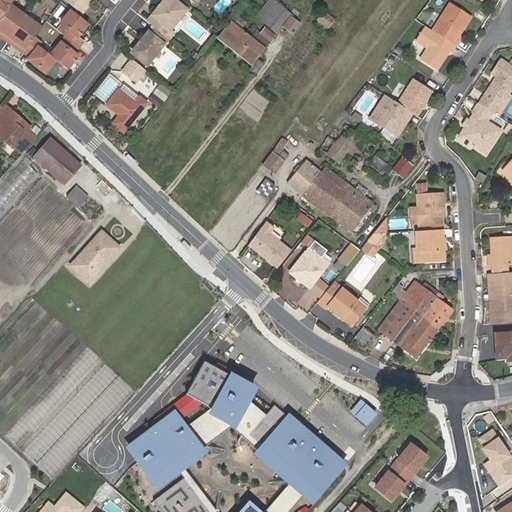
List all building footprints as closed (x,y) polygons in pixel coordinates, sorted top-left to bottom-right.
[(0,0),(0,18),(0,19),(11,4),(13,0),(0,0)] [(65,0),(81,13),(91,0),(65,0)] [(185,10),(172,0),(162,0),(146,22),(152,27),(167,39),(173,32),(169,29),(185,10)] [(277,34),(282,27),(289,18),(291,16),(270,0),(257,17),(277,34)] [(0,19),(0,33),(2,31),(4,33),(2,36),(15,45),(17,43),(19,45),(16,50),(22,54),(35,38),(42,28),(11,4),(0,19)] [(454,46),(457,47),(463,38),(459,36),(457,35),(461,29),(463,30),(471,18),(450,4),(432,31),(454,46)] [(67,29),(62,35),(77,47),(82,41),(76,36),(87,23),(70,10),(60,23),(67,29)] [(325,27),(331,18),(326,14),(321,20),(319,19),(318,21),(325,27)] [(289,18),(282,27),(292,36),(300,27),(289,18)] [(334,20),(331,18),(325,27),(328,29),(334,20)] [(264,49),(230,22),(216,39),(252,66),(264,49)] [(432,31),(425,26),(415,42),(426,49),(418,60),(435,71),(446,55),(444,53),(446,50),(448,51),(450,52),(454,46),(432,31)] [(146,65),(167,39),(152,27),(132,51),(132,54),(146,65)] [(260,35),(269,42),(275,37),(265,29),(260,35)] [(0,37),(16,50),(19,45),(17,43),(15,45),(2,36),(4,33),(2,31),(0,33),(0,37)] [(77,55),(73,52),(77,47),(62,35),(47,54),(55,60),(66,69),(77,55)] [(35,38),(22,54),(26,57),(25,58),(44,73),(55,60),(47,54),(38,47),(41,43),(35,38)] [(191,70),(197,63),(190,57),(184,65),(191,70)] [(504,93),(506,95),(511,88),(511,68),(500,59),(490,73),(496,77),(494,80),(495,81),(493,85),(491,84),(483,96),(496,105),(504,93)] [(134,82),(144,70),(131,60),(122,72),(134,82)] [(412,113),(416,116),(421,109),(424,105),(432,93),(412,80),(397,103),(409,111),(412,113)] [(123,85),(118,91),(134,103),(138,98),(123,85)] [(134,103),(118,91),(105,107),(118,117),(112,125),(123,134),(147,105),(138,98),(134,103)] [(504,98),(506,95),(504,93),(496,105),(498,107),(504,98)] [(397,103),(385,96),(370,118),(395,135),(407,120),(405,118),(409,111),(397,103)] [(498,107),(496,105),(483,96),(478,103),(492,113),(495,115),(500,108),(498,107)] [(498,117),(508,101),(504,98),(498,107),(500,108),(495,115),(498,117)] [(478,103),(477,103),(471,112),(473,113),(469,120),(464,127),(460,134),(475,144),(473,147),(484,154),(499,130),(487,121),(492,113),(478,103)] [(14,127),(20,121),(3,106),(0,110),(6,116),(4,118),(14,127)] [(0,109),(0,140),(11,150),(14,148),(21,154),(33,140),(26,134),(29,130),(20,121),(14,127),(4,118),(6,116),(0,110),(0,109)] [(509,134),(511,127),(511,125),(507,123),(503,131),(509,134)] [(355,135),(364,141),(369,135),(370,133),(361,127),(355,135)] [(336,143),(328,138),(320,150),(344,167),(358,148),(341,137),(336,143)] [(274,176),(283,163),(276,158),(287,144),(282,140),(262,167),(274,176)] [(80,168),(49,141),(34,159),(65,186),(80,168)] [(391,169),(375,157),(371,163),(387,175),(391,169)] [(401,159),(392,171),(404,179),(412,167),(401,159)] [(24,160),(0,186),(0,200),(6,206),(37,172),(24,160)] [(321,174),(306,161),(287,184),(304,198),(321,174)] [(511,162),(503,173),(511,180),(511,179),(511,162)] [(354,190),(326,168),(321,174),(304,198),(351,232),(368,209),(371,204),(372,203),(364,197),(354,190)] [(478,174),(474,180),(482,184),(486,178),(478,174)] [(91,223),(41,178),(0,223),(0,324),(59,259),(91,223)] [(264,199),(274,187),(265,180),(256,193),(264,199)] [(358,185),(354,190),(364,197),(367,192),(358,185)] [(87,197),(76,187),(67,197),(78,207),(87,197)] [(418,197),(418,211),(419,224),(419,228),(442,227),(442,219),(445,219),(443,196),(418,197)] [(377,208),(371,204),(368,209),(373,213),(377,208)] [(419,224),(418,211),(410,212),(411,224),(419,224)] [(300,212),(296,220),(309,227),(313,219),(300,212)] [(264,220),(246,243),(277,269),(291,251),(267,232),(272,226),(264,220)] [(381,224),(367,243),(369,245),(374,248),(383,236),(381,224)] [(444,263),(442,232),(420,233),(416,233),(417,242),(417,252),(421,251),(421,265),(444,263)] [(87,284),(114,253),(104,244),(108,240),(101,234),(77,260),(84,266),(76,274),(87,284)] [(306,236),(301,243),(309,249),(314,242),(306,236)] [(334,242),(340,249),(349,243),(343,236),(334,242)] [(501,275),(510,274),(510,267),(511,267),(511,238),(492,239),(493,256),(494,267),(495,275),(501,275)] [(182,242),(179,245),(185,251),(188,249),(182,242)] [(360,250),(350,243),(337,259),(347,266),(360,250)] [(369,245),(364,252),(372,258),(377,251),(374,248),(369,245)] [(318,268),(323,261),(308,250),(289,274),(309,289),(323,271),(318,268)] [(76,274),(84,266),(77,260),(69,268),(76,274)] [(327,264),(323,261),(318,268),(323,271),(327,264)] [(511,274),(510,274),(501,275),(495,275),(489,276),(490,291),(494,291),(495,301),(511,299),(511,274)] [(415,282),(400,301),(437,329),(451,310),(439,301),(422,288),(415,282)] [(358,303),(335,284),(319,304),(327,311),(329,308),(337,315),(341,318),(353,328),(369,309),(359,301),(358,303)] [(442,298),(425,285),(422,288),(439,301),(442,298)] [(511,323),(511,299),(495,301),(496,311),(491,311),(492,325),(511,323)] [(437,329),(400,301),(377,331),(414,359),(437,329)] [(382,308),(371,322),(377,327),(388,313),(382,308)] [(363,327),(355,342),(368,348),(375,334),(363,327)] [(508,358),(511,357),(511,333),(495,335),(497,359),(508,358)] [(203,404),(211,408),(189,425),(205,445),(232,426),(259,449),(254,455),(289,485),(302,497),(313,506),(350,464),(290,412),(288,415),(275,404),(266,414),(252,402),(260,389),(205,360),(186,395),(154,419),(156,422),(176,407),(184,418),(203,404)] [(156,422),(126,444),(162,494),(154,500),(162,511),(206,511),(179,474),(187,469),(210,452),(205,445),(189,425),(176,407),(156,422)] [(511,480),(511,468),(511,458),(494,432),(482,441),(487,449),(485,450),(493,462),(487,466),(502,487),(511,480)] [(409,478),(427,457),(412,444),(394,465),(409,478)] [(394,465),(376,487),(392,500),(409,478),(394,465)] [(219,511),(187,469),(179,474),(206,511),(219,511)] [(289,485),(264,511),(288,511),(302,497),(289,485)] [(47,499),(36,511),(81,511),(86,507),(67,490),(54,505),(47,499)] [(262,511),(250,501),(240,511),(262,511)] [(511,511),(511,503),(498,511),(511,511)]
